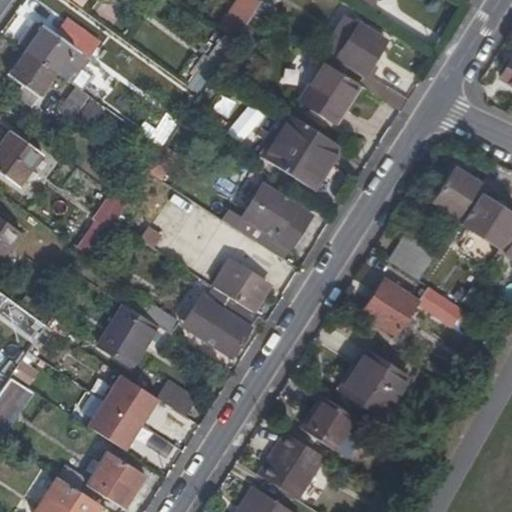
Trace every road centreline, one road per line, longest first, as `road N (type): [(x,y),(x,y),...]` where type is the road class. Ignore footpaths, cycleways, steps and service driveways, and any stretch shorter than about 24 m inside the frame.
road 1 (residential): [(434,105),(173,511)]
road 2 (residential): [(503,0),(434,105)]
